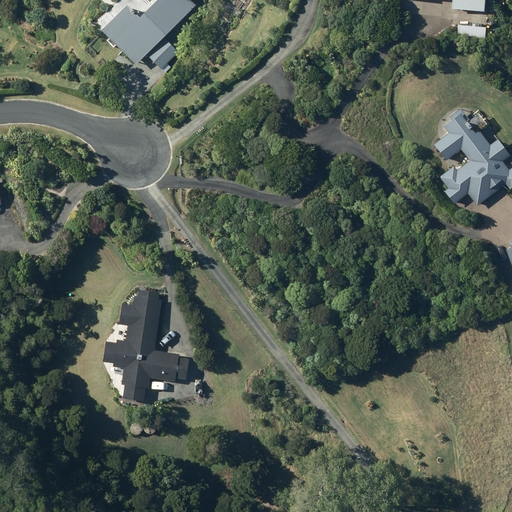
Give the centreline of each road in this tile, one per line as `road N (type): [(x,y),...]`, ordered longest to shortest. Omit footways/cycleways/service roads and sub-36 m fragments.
road 1 (unknown): [(106,136),(251,29)]
road 2 (residential): [(0,113),(53,115),(132,149)]
